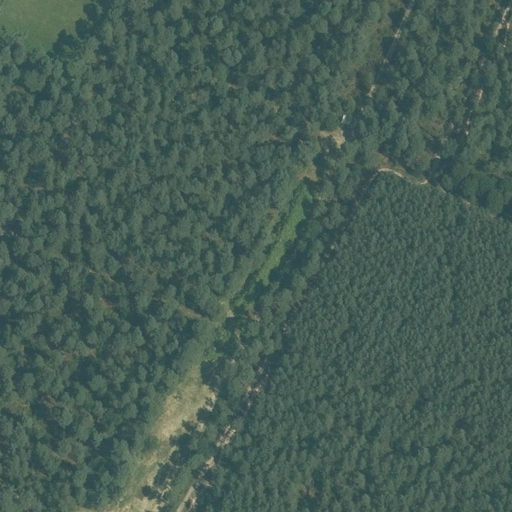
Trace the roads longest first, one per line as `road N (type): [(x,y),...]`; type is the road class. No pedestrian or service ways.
road 1 (track): [(246,337),(415,0)]
road 2 (track): [(270,354),(511,459)]
road 3 (track): [(11,240),(246,337)]
road 4 (track): [(113,48),(140,48),(344,148)]
road 5 (track): [(155,511),(246,337)]
